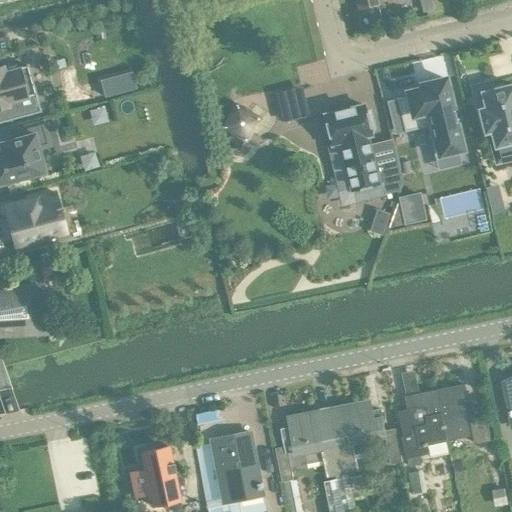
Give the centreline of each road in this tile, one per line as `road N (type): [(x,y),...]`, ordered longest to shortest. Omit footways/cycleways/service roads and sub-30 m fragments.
road 1 (unclassified): [(0,430),(511,323)]
road 2 (residential): [(511,22),(355,60),(331,47),(320,0)]
